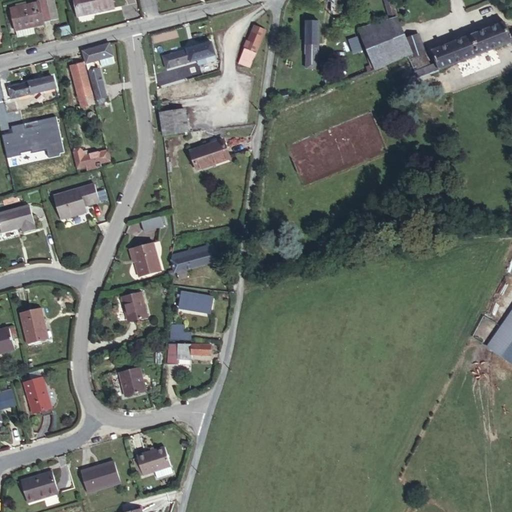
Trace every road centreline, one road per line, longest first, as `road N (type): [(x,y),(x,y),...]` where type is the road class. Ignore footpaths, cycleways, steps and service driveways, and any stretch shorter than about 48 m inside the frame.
road 1 (residential): [(279,0),(224,366),(209,414)]
road 2 (track): [(236,290),(511,234)]
road 3 (residential): [(131,29),(147,128),(141,168),(92,283)]
road 4 (residential): [(92,283),(79,372),(100,416)]
road 5 (residential): [(131,29),(0,64)]
